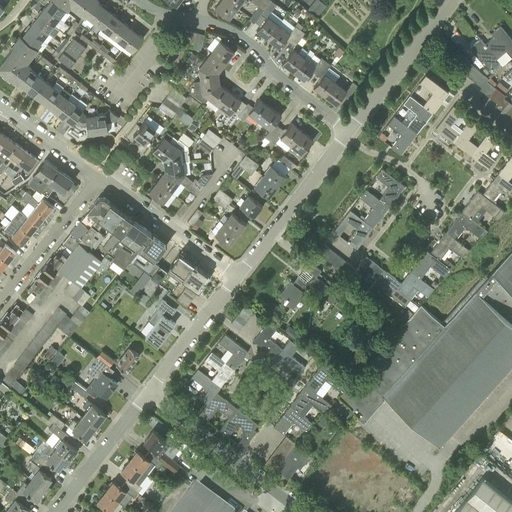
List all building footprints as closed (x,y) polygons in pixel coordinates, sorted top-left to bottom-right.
[(50,0),(45,7),(59,18),(65,10),(53,0),(50,0)] [(53,0),(65,10),(67,11),(73,4),(76,7),(74,10),(85,18),(87,16),(86,15),(97,1),(98,2),(99,0),(53,0)] [(238,8),(227,0),(220,0),(215,7),(229,18),(238,8)] [(264,10),(267,5),(260,0),(250,0),(259,6),(264,10)] [(268,38),(279,24),(268,15),(277,4),(272,0),(271,0),(267,5),(264,10),(261,13),(262,14),(267,17),(257,30),(268,38)] [(322,11),(327,5),(319,0),(318,0),(317,2),(317,6),(322,11)] [(98,2),(97,1),(86,15),(87,16),(94,22),(105,7),(98,2)] [(261,13),(264,10),(259,6),(249,19),(254,23),(262,14),(261,13)] [(39,14),(53,26),(59,18),(45,7),(39,14)] [(105,7),(94,22),(102,27),(113,13),(105,7)] [(113,13),(102,27),(109,33),(120,19),(113,13)] [(33,22),(48,33),(54,37),(59,30),(53,26),(39,14),(33,22)] [(120,19),(109,33),(117,39),(128,25),(120,19)] [(75,20),(71,26),(74,29),(79,22),(75,20)] [(290,42),(300,29),(303,25),(298,21),(289,32),(279,24),(268,38),(279,47),(286,38),(290,42)] [(28,29),(42,40),(48,33),(33,22),(28,29)] [(128,25),(117,39),(125,45),(136,31),(128,25)] [(485,44),(497,58),(506,50),(511,57),(511,55),(511,39),(500,25),(491,33),(494,37),(485,44)] [(21,37),(38,50),(38,49),(37,47),(42,40),(28,29),(22,36),(21,37)] [(305,33),(300,29),(290,42),(295,46),(305,33)] [(136,31),(125,45),(132,51),(144,37),(136,31)] [(192,31),(191,36),(192,37),(189,48),(194,49),(198,33),(192,31)] [(198,33),(194,49),(201,51),(205,35),(198,33)] [(0,71),(17,85),(19,83),(30,69),(31,67),(25,62),(28,58),(30,60),(38,50),(21,37),(22,36),(20,35),(12,46),(14,47),(0,65),(0,71)] [(77,59),(86,47),(74,38),(65,50),(77,59)] [(500,62),(497,58),(485,44),(480,38),(472,44),(481,55),(479,56),(491,70),(500,62)] [(212,50),(227,61),(235,51),(220,40),(212,50)] [(339,57),(344,51),(339,46),(334,53),(339,57)] [(282,62),(293,71),(304,57),(293,48),(282,62)] [(204,61),(218,72),(227,61),(212,50),(204,61)] [(229,60),(234,64),(242,54),(237,50),(229,60)] [(70,68),(75,62),(63,52),(58,59),(70,68)] [(192,65),(198,57),(192,53),(186,61),(192,65)] [(304,57),(293,71),(304,79),(311,70),(316,74),(326,61),(321,57),(320,58),(314,53),(308,60),(304,57)] [(201,80),(219,78),(218,72),(204,61),(200,67),(201,80)] [(326,61),(316,74),(321,78),(314,87),(324,95),(336,81),(325,73),(331,64),(326,61)] [(468,76),(475,67),(470,64),(463,73),(468,76)] [(472,80),(479,71),(475,67),(468,76),(472,80)] [(26,89),(37,74),(30,69),(19,83),(26,89)] [(477,84),(484,75),(479,71),(472,80),(477,84)] [(487,77),(489,78),(487,80),(491,84),(493,85),(496,83),(491,77),(494,74),(492,72),(487,77)] [(34,95),(45,80),(37,74),(26,89),(34,95)] [(423,105),(433,112),(449,92),(426,74),(420,82),(433,92),(423,105)] [(482,87),(487,80),(489,78),(487,77),(484,75),(477,84),(482,87)] [(206,103),(210,98),(221,84),(220,84),(219,78),(201,80),(194,81),(196,96),(206,103)] [(41,100),(52,86),(45,80),(34,95),(41,100)] [(487,80),(482,87),(480,90),(484,93),(491,84),(487,80)] [(336,81),(324,95),(336,104),(343,95),(348,99),(358,85),(353,81),(347,89),(336,81)] [(219,106),(230,91),(221,84),(210,98),(219,106)] [(491,84),(484,93),(489,97),(496,87),(495,87),(493,85),(491,84)] [(49,106),(60,92),(52,86),(41,100),(49,106)] [(85,91),(81,87),(76,94),(80,97),(85,91)] [(174,87),(169,92),(183,103),(187,97),(174,87)] [(496,87),(489,97),(494,100),(501,91),(498,89),(496,87)] [(230,125),(238,116),(247,104),(230,91),(219,106),(214,113),(230,125)] [(501,91),(494,100),(498,104),(503,97),(506,95),(501,91)] [(57,112),(68,98),(60,92),(49,106),(57,112)] [(183,103),(169,92),(166,97),(185,112),(185,111),(185,110),(187,108),(182,104),(183,103)] [(433,112),(423,105),(410,95),(404,103),(417,113),(408,125),(417,132),(433,112)] [(185,112),(166,97),(163,101),(176,112),(181,116),(185,112)] [(508,101),(503,97),(498,104),(496,106),(501,110),(508,101)] [(64,118),(75,104),(68,98),(57,112),(64,118)] [(260,120),(270,106),(260,98),(253,106),(248,103),(247,104),(238,116),(243,120),(249,112),(260,120)] [(176,112),(163,101),(159,107),(172,117),(176,112)] [(511,103),(508,101),(501,110),(506,114),(511,105),(511,103)] [(74,122),(81,112),(83,110),(75,104),(64,118),(72,124),(74,122)] [(454,141),(460,132),(451,125),(461,112),(453,105),(436,128),(454,141)] [(270,140),(280,127),(275,123),(281,115),(270,106),(260,120),(270,129),(265,136),(270,140)] [(105,113),(95,114),(98,132),(108,131),(107,122),(115,121),(119,116),(109,109),(105,113)] [(98,132),(95,114),(86,116),(81,112),(74,122),(78,125),(87,124),(88,133),(98,132)] [(194,118),(185,112),(181,116),(179,119),(188,125),(194,118)] [(417,132),(408,125),(394,115),(388,123),(401,134),(391,146),(401,154),(417,132)] [(460,132),(454,141),(471,155),(478,146),(468,139),(479,125),(470,119),(460,132)] [(144,121),(133,135),(144,144),(156,130),(144,121)] [(291,145),(302,131),(291,122),(285,131),(280,127),(270,140),(275,144),(280,136),(291,145)] [(205,133),(218,143),(222,138),(209,128),(205,133)] [(164,159),(178,140),(173,136),(167,131),(152,150),(164,159)] [(302,131),(291,145),(302,153),(313,139),(302,131)] [(178,140),(164,159),(164,165),(183,162),(190,161),(188,145),(191,144),(193,140),(184,132),(178,140)] [(385,140),(388,137),(382,132),(379,136),(385,140)] [(478,146),(471,155),(488,168),(495,160),(486,152),(496,138),(488,132),(478,146)] [(218,143),(205,133),(201,138),(215,148),(218,143)] [(7,136),(0,145),(0,160),(3,162),(9,153),(17,143),(7,136)] [(215,148),(201,138),(197,143),(211,153),(215,148)] [(500,149),(504,142),(497,138),(493,145),(500,149)] [(17,143),(9,153),(19,160),(26,150),(17,143)] [(26,150),(19,160),(29,168),(36,157),(26,150)] [(246,154),(242,159),(255,169),(259,164),(246,154)] [(511,154),(498,173),(508,180),(511,174),(511,154)] [(284,155),(280,160),(291,168),(295,163),(284,155)] [(42,191),(58,169),(45,159),(29,181),(42,191)] [(255,169),(242,159),(238,164),(251,174),(255,169)] [(193,181),(184,175),(183,162),(164,165),(165,170),(165,171),(179,182),(187,188),(191,183),(201,190),(213,174),(213,173),(202,174),(198,180),(195,178),(193,181)] [(263,175),(277,186),(286,175),(272,164),(263,175)] [(5,171),(9,174),(13,169),(9,166),(5,171)] [(379,199),(389,206),(405,185),(382,168),(376,176),(389,186),(379,199)] [(13,169),(9,174),(13,177),(17,172),(13,169)] [(54,185),(56,186),(63,192),(73,179),(65,173),(58,169),(42,191),(47,195),(54,185)] [(179,182),(165,171),(157,180),(172,191),(179,182)] [(511,183),(508,180),(498,173),(482,193),(495,203),(496,201),(493,199),(502,188),(511,195),(511,183)] [(15,185),(24,179),(21,174),(12,180),(15,185)] [(277,186),(263,175),(255,186),(269,197),(277,186)] [(172,191),(157,180),(149,191),(163,202),(172,191)] [(77,185),(72,181),(65,190),(70,194),(77,185)] [(191,183),(187,188),(197,195),(201,190),(191,183)] [(220,188),(216,193),(229,203),(233,198),(220,188)] [(389,206),(379,199),(366,189),(360,197),(373,207),(365,217),(363,219),(373,227),(389,206)] [(495,203),(482,193),(477,190),(462,210),(472,218),(481,206),(498,218),(504,210),(495,203)] [(22,196),(35,207),(45,215),(53,206),(43,197),(39,202),(26,191),(22,196)] [(11,203),(16,197),(11,193),(6,199),(11,203)] [(229,203),(216,193),(212,198),(225,208),(229,203)] [(249,194),(240,205),(254,216),(263,205),(249,194)] [(80,221),(89,228),(111,202),(105,198),(98,198),(80,221)] [(184,201),(176,212),(181,216),(189,205),(187,203),(184,201)] [(111,202),(89,228),(78,242),(88,250),(89,250),(92,252),(105,236),(98,230),(105,222),(111,227),(123,211),(111,202)] [(45,215),(35,207),(27,216),(38,225),(45,215)] [(198,208),(187,221),(192,225),(203,212),(198,208)] [(373,227),(363,219),(360,217),(350,209),(344,218),(357,228),(347,241),(357,248),(373,227)] [(12,219),(12,220),(30,234),(38,225),(27,216),(19,210),(12,219)] [(472,218),(462,210),(446,231),(456,239),(465,226),(479,237),(480,235),(482,236),(487,230),(472,218)] [(123,211),(111,227),(115,231),(103,247),(108,252),(133,218),(123,211)] [(224,223),(238,234),(246,223),(232,212),(224,223)] [(133,218),(108,252),(112,256),(106,263),(108,265),(112,260),(116,255),(115,254),(120,246),(121,247),(126,241),(127,241),(132,234),(133,235),(141,224),(133,218)] [(30,234),(12,220),(5,228),(13,234),(12,235),(22,244),(30,234)] [(89,228),(80,221),(69,235),(78,242),(89,228)] [(238,234),(224,223),(215,234),(229,245),(238,234)] [(116,255),(112,260),(124,269),(131,260),(152,233),(141,224),(133,235),(132,234),(127,241),(136,248),(131,254),(121,247),(120,246),(115,254),(116,255)] [(343,230),(338,226),(334,230),(339,234),(343,230)] [(456,239),(446,231),(430,252),(439,259),(449,247),(463,257),(469,249),(456,239)] [(0,232),(0,254),(3,258),(8,261),(16,252),(5,244),(3,246),(0,244),(0,238),(3,235),(0,232)] [(152,233),(131,260),(145,270),(130,290),(137,295),(152,276),(160,265),(154,261),(167,243),(152,233)] [(72,250),(67,256),(54,272),(61,278),(65,273),(73,280),(81,287),(103,261),(94,254),(92,252),(89,250),(88,250),(78,242),(69,235),(62,242),(72,250)] [(126,241),(121,247),(131,254),(136,248),(127,241),(126,241)] [(321,256),(328,247),(324,244),(317,253),(321,256)] [(321,256),(326,260),(333,251),(328,247),(321,256)] [(348,384),(341,392),(343,393),(339,397),(359,414),(357,416),(364,422),(385,398),(439,447),(511,365),(511,250),(445,325),(422,305),(420,307),(416,312),(350,385),(348,384)] [(439,259),(430,252),(427,250),(411,271),(420,278),(430,266),(444,276),(450,267),(439,259)] [(333,251),(326,260),(331,264),(338,255),(333,251)] [(51,275),(54,272),(67,256),(63,252),(59,257),(56,255),(49,263),(47,262),(42,268),(51,275)] [(182,278),(193,263),(180,252),(167,270),(160,265),(152,276),(172,291),(182,278)] [(3,258),(0,254),(0,270),(0,271),(8,261),(3,258)] [(336,268),(343,259),(338,255),(331,264),(336,268)] [(352,266),(346,275),(358,285),(368,272),(377,278),(384,269),(367,255),(356,269),(352,266)] [(317,275),(321,270),(307,259),(302,265),(312,272),(305,281),(298,276),(293,283),(290,281),(281,293),(286,297),(285,299),(294,306),(305,292),(305,291),(311,283),(335,300),(343,289),(334,282),(331,286),(317,275)] [(341,271),(348,262),(343,259),(336,268),(341,271)] [(341,271),(346,275),(352,266),(348,262),(341,271)] [(193,263),(182,278),(189,283),(177,299),(187,307),(205,282),(206,283),(211,276),(198,266),(196,268),(194,266),(195,264),(193,263)] [(51,275),(42,268),(37,275),(39,276),(28,289),(31,292),(26,298),(29,302),(32,299),(36,294),(40,290),(43,285),(47,281),(51,276),(51,275)] [(397,289),(402,283),(384,269),(377,278),(367,291),(376,298),(383,289),(405,306),(406,305),(410,299),(397,289)] [(418,289),(427,296),(433,288),(420,278),(411,271),(402,283),(397,289),(410,299),(418,289)] [(54,272),(51,275),(51,276),(57,282),(61,278),(54,272)] [(51,276),(47,281),(54,286),(57,282),(51,276)] [(81,287),(73,280),(65,289),(73,296),(81,287)] [(47,281),(43,285),(50,290),(54,286),(47,281)] [(43,285),(40,290),(48,296),(51,291),(50,290),(43,285)] [(77,301),(85,290),(81,287),(73,296),(72,297),(77,301)] [(40,290),(36,294),(44,301),(48,296),(40,290)] [(85,290),(77,301),(81,304),(82,305),(91,295),(85,290)] [(36,294),(32,299),(40,306),(44,301),(36,294)] [(410,299),(406,305),(416,312),(420,307),(410,299)] [(157,309),(161,312),(168,303),(164,300),(157,309)] [(82,305),(81,304),(77,309),(86,316),(90,311),(82,305)] [(242,309),(251,316),(255,311),(245,304),(242,309)] [(18,316),(21,312),(23,310),(19,306),(15,311),(13,309),(6,317),(4,316),(0,320),(0,322),(8,329),(11,325),(15,320),(18,316)] [(63,317),(66,314),(58,307),(55,311),(63,317)] [(21,312),(29,318),(33,314),(25,308),(23,310),(21,312)] [(86,316),(77,309),(74,313),(83,320),(86,316)] [(248,320),(251,316),(242,309),(238,313),(248,320)] [(60,322),(63,317),(55,311),(52,316),(60,322)] [(18,316),(26,323),(29,318),(21,312),(18,316)] [(83,320),(74,313),(70,318),(79,325),(83,320)] [(175,322),(171,319),(163,313),(145,336),(157,345),(175,322)] [(248,320),(238,313),(235,317),(244,325),(248,320)] [(79,325),(70,318),(66,314),(63,317),(60,322),(57,325),(70,336),(79,325)] [(15,320),(22,327),(26,323),(18,316),(15,320)] [(57,326),(57,325),(60,322),(52,316),(49,320),(57,326)] [(244,325),(235,317),(231,322),(240,330),(244,325)] [(11,325),(19,331),(22,327),(15,320),(11,325)] [(57,326),(49,320),(45,324),(53,330),(57,326)] [(276,357),(283,348),(269,338),(277,328),(268,322),(254,340),(276,357)] [(53,330),(45,324),(42,329),(50,335),(53,330)] [(8,329),(15,335),(19,331),(11,325),(8,329)] [(4,333),(12,340),(15,335),(8,329),(4,333)] [(50,335),(42,329),(38,333),(46,339),(50,335)] [(1,337),(10,344),(13,341),(12,340),(4,333),(1,337)] [(46,339),(38,333),(35,337),(43,343),(46,339)] [(225,361),(234,369),(248,351),(225,334),(219,342),(232,352),(225,361)] [(0,338),(0,343),(6,348),(10,344),(1,337),(0,338)] [(43,343),(35,337),(32,342),(40,348),(43,343)] [(283,348),(276,357),(299,374),(306,366),(291,355),(298,346),(290,339),(283,348)] [(40,348),(32,342),(28,346),(36,352),(40,348)] [(51,358),(57,349),(52,345),(45,353),(51,358)] [(36,352),(28,346),(25,350),(33,357),(36,352)] [(126,372),(139,355),(129,347),(116,364),(126,372)] [(33,357),(25,350),(22,355),(30,361),(33,357)] [(97,357),(99,359),(109,367),(114,361),(101,351),(97,357)] [(234,369),(225,361),(212,351),(205,359),(219,370),(212,379),(221,386),(234,369)] [(51,360),(57,365),(63,358),(56,353),(51,360)] [(30,361),(22,355),(18,359),(26,365),(30,361)] [(26,365),(18,359),(15,363),(23,370),(26,365)] [(115,371),(109,367),(99,359),(89,373),(96,378),(91,385),(106,397),(117,383),(110,377),(115,371)] [(23,370),(15,363),(12,368),(19,374),(23,370)] [(341,392),(348,384),(322,364),(306,385),(316,392),(325,380),(341,392)] [(19,374),(12,368),(8,372),(16,378),(19,374)] [(221,386),(212,379),(198,369),(192,377),(205,387),(198,396),(207,403),(217,392),(221,386)] [(16,378),(8,372),(5,376),(13,382),(16,378)] [(13,382),(5,376),(2,380),(10,387),(12,384),(13,382)] [(16,378),(13,382),(12,384),(22,393),(26,388),(16,378)] [(11,388),(10,387),(2,380),(0,379),(0,387),(7,393),(11,388)] [(85,397),(89,392),(74,379),(70,385),(85,397)] [(316,392),(306,385),(290,405),(300,413),(310,401),(323,411),(329,402),(316,392)] [(217,392),(207,403),(199,414),(207,421),(218,408),(230,417),(237,408),(217,392)] [(87,410),(82,416),(96,426),(106,414),(88,400),(83,406),(87,410)] [(300,413),(290,405),(274,426),(284,434),(294,421),(307,431),(313,423),(300,413)] [(237,408),(230,417),(220,430),(228,437),(238,424),(243,427),(242,429),(242,435),(243,436),(237,444),(243,448),(257,431),(254,429),(258,424),(237,408)] [(356,415),(352,411),(345,418),(349,422),(356,415)] [(49,419),(54,423),(61,429),(66,424),(53,414),(49,419)] [(96,426),(82,416),(77,422),(73,419),(68,425),(86,439),(96,426)] [(321,429),(328,420),(323,416),(316,425),(321,429)] [(61,429),(54,423),(49,428),(60,436),(52,447),(69,460),(77,450),(65,440),(69,435),(61,429)] [(0,443),(2,445),(8,437),(0,430),(0,443)] [(148,451),(161,461),(175,472),(180,465),(164,453),(171,444),(153,430),(145,441),(151,446),(148,451)] [(292,447),(295,444),(295,443),(286,436),(283,440),(292,447)] [(292,447),(283,440),(279,445),(288,452),(292,447)] [(30,453),(35,446),(28,441),(27,442),(23,447),(30,453)] [(69,460),(52,447),(49,444),(37,459),(52,471),(56,466),(59,468),(63,463),(66,465),(69,460)] [(281,462),(278,466),(275,469),(288,479),(298,467),(300,469),(310,456),(295,444),(292,447),(288,452),(285,457),(281,462)] [(288,452),(279,445),(275,450),(285,457),(288,452)] [(285,457),(275,450),(272,455),(281,462),(285,457)] [(161,461),(148,451),(144,456),(137,451),(129,461),(147,475),(155,464),(157,466),(161,461)] [(281,462),(272,455),(268,459),(278,466),(281,462)] [(52,471),(37,459),(34,456),(31,460),(32,471),(29,476),(31,477),(30,477),(46,490),(49,486),(47,484),(51,478),(49,476),(52,471)] [(278,466),(268,459),(265,464),(274,471),(275,469),(278,466)] [(147,475),(129,461),(121,471),(128,477),(124,482),(138,492),(142,487),(139,485),(147,475)] [(46,490),(30,477),(26,482),(25,481),(17,491),(29,501),(33,496),(38,500),(46,490)] [(511,511),(511,500),(482,477),(453,511),(511,511)] [(138,492),(124,482),(121,487),(114,481),(106,491),(123,505),(124,506),(132,496),(134,497),(138,492)] [(29,501),(17,491),(11,486),(8,490),(10,492),(8,495),(8,494),(5,498),(12,503),(7,509),(10,511),(28,511),(31,510),(25,506),(29,501)] [(225,511),(195,489),(177,511),(225,511)] [(117,511),(123,505),(106,491),(97,502),(105,507),(102,511),(117,511)] [(232,511),(239,511),(242,509),(230,500),(226,507),(232,511)] [(154,511),(157,507),(152,503),(148,507),(154,511)]
